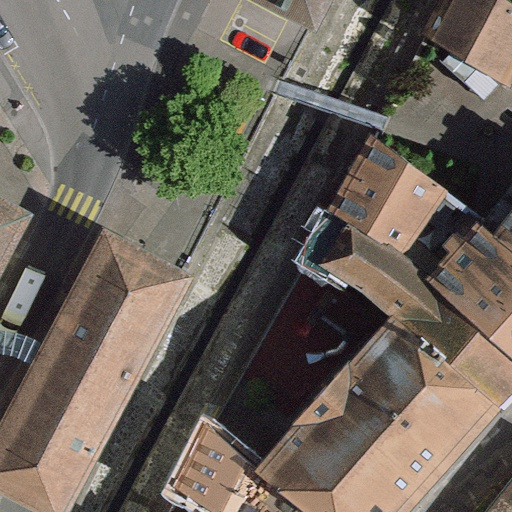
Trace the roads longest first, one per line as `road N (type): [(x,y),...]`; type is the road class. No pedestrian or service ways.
road 1 (unclassified): [(93,141),(0,353)]
road 2 (unclassified): [(21,0),(93,141)]
road 3 (unclassified): [(137,0),(93,141)]
road 4 (unclassified): [(93,141),(91,35),(80,0)]
road 5 (residential): [(426,511),(511,425)]
